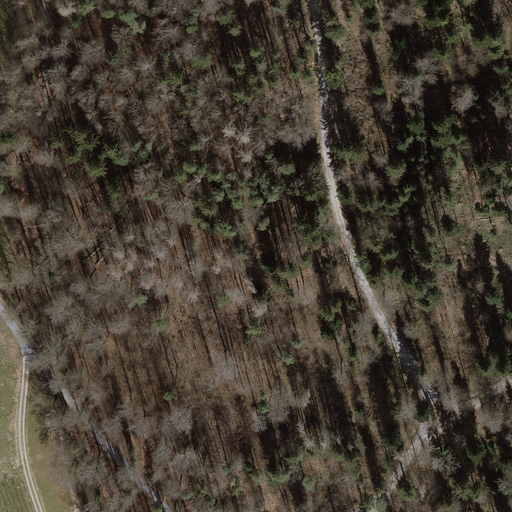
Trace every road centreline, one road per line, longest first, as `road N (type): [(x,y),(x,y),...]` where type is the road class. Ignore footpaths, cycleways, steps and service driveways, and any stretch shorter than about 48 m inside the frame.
road 1 (track): [(312,0),(327,172),(364,292),(425,386),(430,430)]
road 2 (track): [(23,340),(21,435),(40,511)]
road 3 (track): [(55,382),(170,511)]
